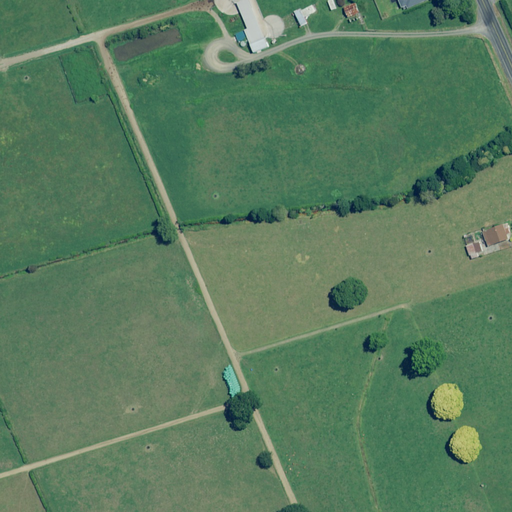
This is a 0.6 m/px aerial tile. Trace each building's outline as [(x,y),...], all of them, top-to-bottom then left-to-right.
[(248,29),(235,35),(238,42),(248,38),(254,53),(269,47),(249,0),(244,0),(237,3),(248,29)] [(399,0),(404,10),(427,0),(399,0)] [(359,13),(355,3),(344,8),(348,18),(359,13)] [(316,12),(313,6),(302,11),(301,10),(295,12),(302,27),(308,24),(305,17),(316,12)] [(509,228),(505,229),(503,225),(484,232),(489,247),(509,239),(508,236),(511,235),(509,228)] [(482,252),(480,242),(467,246),(470,255),(482,252)]
